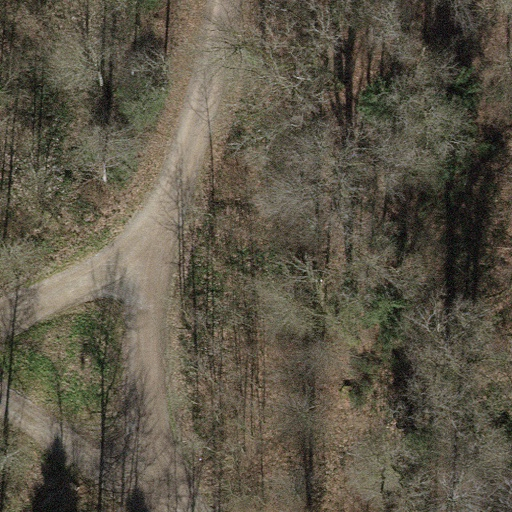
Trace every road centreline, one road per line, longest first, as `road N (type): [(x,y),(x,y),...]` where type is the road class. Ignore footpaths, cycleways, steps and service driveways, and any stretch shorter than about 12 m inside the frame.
road 1 (track): [(0,320),(144,242),(221,53),(228,0)]
road 2 (track): [(144,242),(144,422),(177,508)]
road 3 (track): [(0,385),(182,511)]
